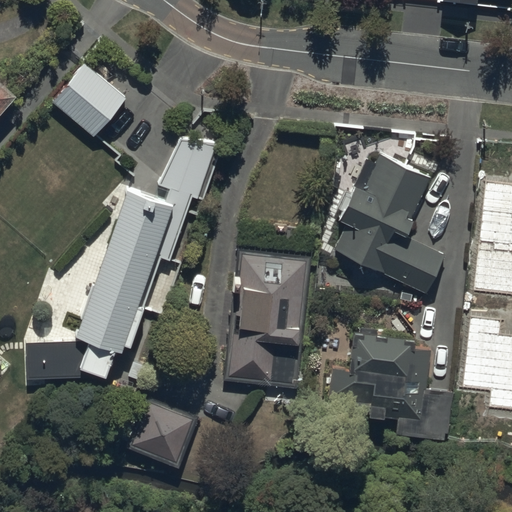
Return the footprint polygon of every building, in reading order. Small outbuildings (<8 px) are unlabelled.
[(82,60),(50,99),(92,134),(125,95),(82,60)] [(0,106),(14,91),(0,78),(0,106)] [(168,185),(163,197),(124,186),(91,285),(79,281),(69,311),(79,315),(72,337),(22,341),(24,376),(103,373),(114,346),(119,348),(122,341),(128,343),(142,304),(138,302),(156,253),(168,257),(190,194),(199,197),(211,139),(180,133),(156,182),(168,185)] [(375,159),(366,155),(349,190),(345,188),(336,205),(340,207),(336,218),(344,222),(333,246),(424,291),(442,253),(404,235),(433,175),(379,149),(375,159)] [(511,328),(511,237),(496,236),(493,273),(500,274),(495,327),(511,328)] [(233,292),(222,378),(296,387),(310,274),(301,273),(303,257),(238,248),(233,292)] [(425,390),(428,348),(409,346),(410,340),(403,340),(403,334),(385,333),(385,336),(378,335),(378,330),(353,327),(352,342),(349,341),(347,365),(330,364),(327,406),(367,409),(367,416),(396,418),(394,433),(449,438),(453,392),(425,390)]
